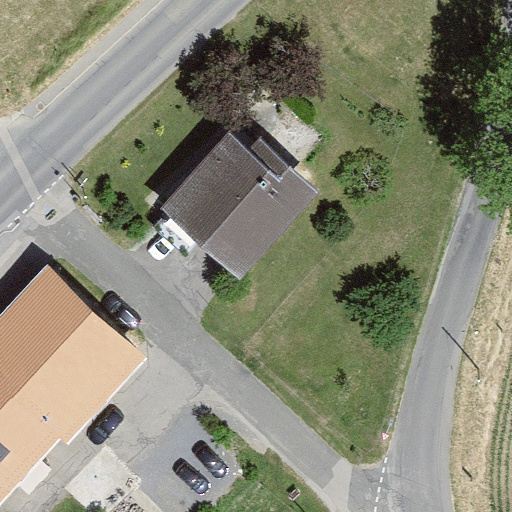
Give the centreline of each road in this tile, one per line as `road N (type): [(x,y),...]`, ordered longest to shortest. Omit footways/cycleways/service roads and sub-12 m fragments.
road 1 (residential): [(10,180),(380,511)]
road 2 (residential): [(511,95),(438,359),(417,511)]
road 3 (tertiary): [(212,0),(10,180)]
